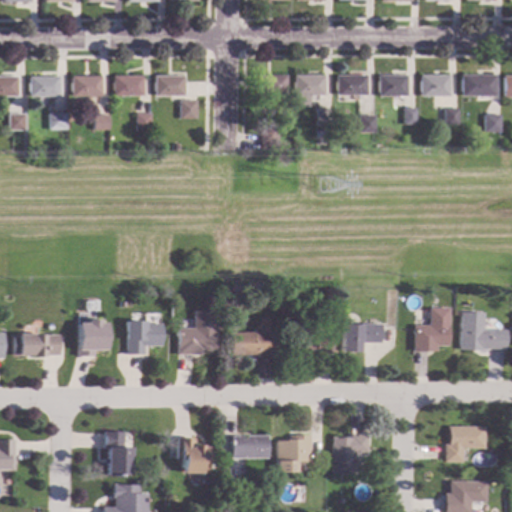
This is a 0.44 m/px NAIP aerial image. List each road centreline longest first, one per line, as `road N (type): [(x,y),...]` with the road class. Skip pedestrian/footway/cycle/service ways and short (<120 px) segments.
road 1 (residential): [(511,392),(0,399)]
road 2 (residential): [(511,38),(0,40)]
road 3 (residential): [(224,0),(221,148)]
